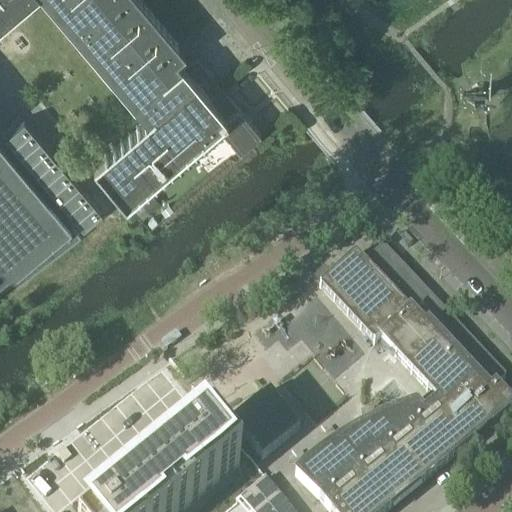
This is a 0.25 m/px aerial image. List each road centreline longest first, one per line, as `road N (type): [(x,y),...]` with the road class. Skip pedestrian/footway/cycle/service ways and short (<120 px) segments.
road 1 (residential): [(0,449),(387,181)]
road 2 (residential): [(387,181),(225,0)]
road 3 (residential): [(511,318),(387,181)]
